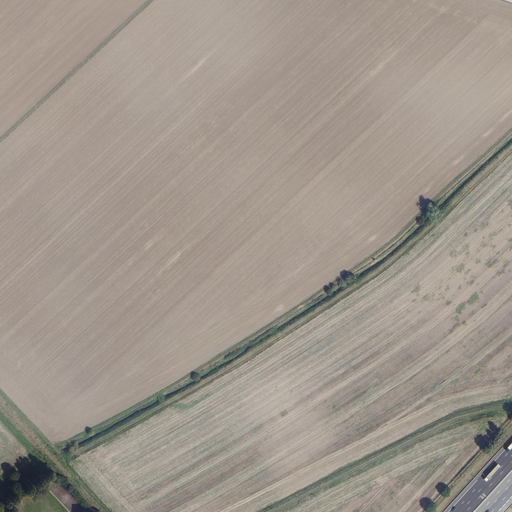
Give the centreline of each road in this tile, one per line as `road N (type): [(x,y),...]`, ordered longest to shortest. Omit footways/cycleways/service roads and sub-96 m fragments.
road 1 (track): [(50,450),(159,393),(384,251),(511,127)]
road 2 (track): [(60,462),(389,263),(511,145)]
road 3 (track): [(147,0),(0,139)]
